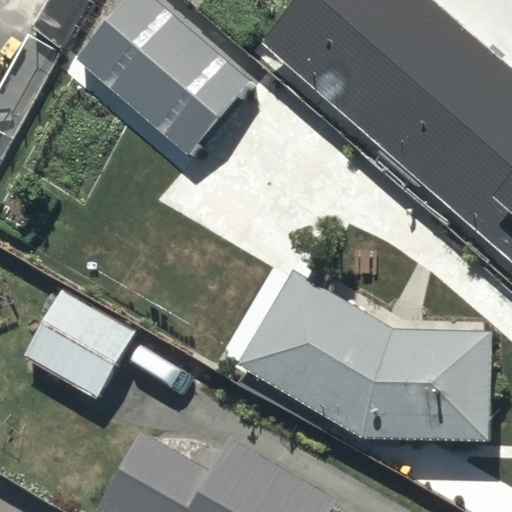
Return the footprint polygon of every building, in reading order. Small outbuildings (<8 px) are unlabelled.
[(259,77),(170,0),(130,0),(84,54),(195,151),(259,77)] [(511,57),(446,0),(301,0),(268,39),(511,251),(511,57)] [(303,263),(247,357),(375,435),(501,435),(501,325),(406,325),(303,263)] [(105,396),(143,327),(68,285),(30,354),(105,396)] [(139,429),(92,511),(93,511),(339,511),(333,508),(338,498),(229,436),(210,470),(139,429)]
